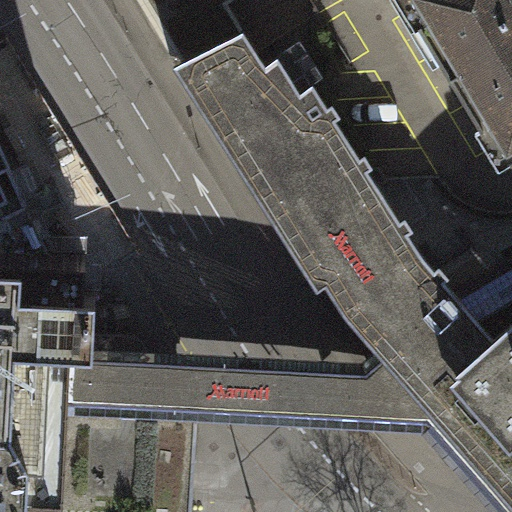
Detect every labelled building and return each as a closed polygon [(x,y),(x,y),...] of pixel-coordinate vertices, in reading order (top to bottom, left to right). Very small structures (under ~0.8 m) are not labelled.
[(134,0),(175,66),(238,29),(220,0),(134,0)] [(511,162),(511,160),(511,0),(398,0),(492,154),(511,162)] [(238,29),(175,66),(250,179),(260,178),(281,209),(374,347),(361,360),(398,402),(419,427),(459,472),(472,463),(511,504),(511,254),(456,289),(429,264),(311,81),(299,88),(278,55),(263,63),(238,29)] [(0,248),(48,250),(0,143),(0,248)] [(0,511),(191,511),(195,418),(183,405),(158,404),(159,372),(121,371),(122,344),(92,343),(93,313),(93,290),(83,290),(84,251),(48,250),(0,248),(0,511)] [(294,422),(419,427),(398,402),(361,360),(248,352),(122,344),(121,371),(159,372),(158,404),(183,405),(195,418),(294,422)]
